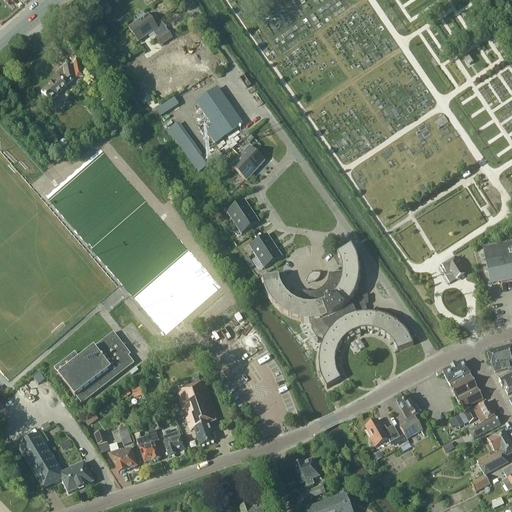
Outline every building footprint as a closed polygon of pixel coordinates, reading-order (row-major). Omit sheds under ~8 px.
[(148,36),(152,41),(155,39),(160,47),(172,39),(161,23),(156,26),(148,15),(145,17),(143,13),(136,17),(139,21),(128,29),(138,43),(148,36)] [(80,61),(78,59),(73,64),(76,79),(83,77),(80,61)] [(49,102),(54,107),(60,101),(56,96),(66,86),(73,79),(70,65),(63,67),(66,79),(63,81),(60,77),(59,78),(55,76),(52,79),(53,83),(41,93),(49,102)] [(206,131),(209,136),(215,144),(242,125),(217,89),(196,104),(212,127),(206,131)] [(174,99),(155,110),(159,118),(178,107),(174,99)] [(201,157),(202,156),(179,124),(168,132),(198,173),(208,167),(201,157)] [(239,158),(255,172),(264,162),(248,148),(239,158)] [(213,162),(221,156),(218,151),(210,157),(213,162)] [(246,182),(255,172),(239,158),(230,168),(246,182)] [(234,224),(252,213),(244,201),(226,213),(234,224)] [(252,213),(234,224),(241,236),(259,224),(252,213)] [(256,258),(274,247),(267,235),(249,247),(256,258)] [(511,242),(483,248),(490,285),(511,280),(511,242)] [(274,247),(256,258),(264,270),(282,258),(274,247)] [(351,248),(337,257),(341,264),(342,269),(342,275),(329,274),(328,278),(325,285),(320,289),(317,291),(315,292),(312,293),(306,292),(302,291),(297,303),(291,300),(287,297),(285,294),(282,289),(279,285),(279,281),(278,278),(262,280),(267,296),(270,302),(281,313),(290,318),(301,322),(311,323),(312,331),(316,338),(323,341),(320,351),(319,362),(319,372),(321,379),(327,389),(340,380),(337,373),(335,365),(335,361),(336,355),(342,342),(347,337),(353,334),(360,331),(366,330),(374,331),(380,333),(386,336),(391,341),(398,352),(413,346),(405,332),(395,322),(387,318),(377,315),(366,314),(366,308),(365,307),(368,305),(367,297),(366,296),(360,299),(359,297),(355,295),(358,285),(359,275),(358,265),(356,257),(351,248)] [(449,284),(455,280),(464,275),(460,268),(461,268),(458,263),(456,259),(455,258),(439,268),(449,284)] [(308,276),(306,282),(306,283),(308,284),(311,284),(314,283),(316,282),(318,279),(320,276),(320,274),(312,274),(308,276)] [(122,325),(136,314),(130,307),(116,318),(122,325)] [(74,398),(75,398),(81,405),(133,365),(128,357),(130,356),(113,334),(79,360),(74,353),(53,369),(62,381),(61,381),(74,398)] [(511,346),(504,349),(493,352),(487,354),(491,366),(492,366),(495,374),(508,370),(509,371),(511,370),(511,346)] [(470,374),(463,361),(455,366),(454,365),(449,368),(450,369),(442,373),(463,412),(484,400),(469,374),(470,374)] [(511,393),(511,373),(498,381),(507,396),(511,393)] [(194,430),(200,448),(215,442),(208,425),(218,421),(204,382),(176,392),(190,431),(194,430)] [(134,399),(143,396),(139,384),(131,390),(134,399)] [(118,399),(120,402),(131,395),(129,392),(118,399)] [(174,392),(168,395),(171,403),(177,401),(174,392)] [(396,402),(406,420),(404,422),(405,424),(399,428),(407,441),(422,432),(414,417),(420,413),(416,406),(414,407),(410,399),(407,401),(405,397),(396,402)] [(480,425),(495,416),(487,403),(472,412),(471,410),(463,414),(469,424),(477,419),(480,425)] [(95,415),(85,422),(88,427),(98,420),(95,415)] [(464,426),(459,416),(448,422),(451,428),(454,427),(456,430),(464,426)] [(500,425),(495,416),(480,425),(468,432),(473,441),(500,425)] [(157,417),(151,419),(155,429),(161,427),(157,417)] [(381,428),(377,421),(365,427),(371,438),(369,439),(374,447),(388,439),(390,443),(399,438),(393,427),(387,430),(385,427),(381,428)] [(149,437),(141,439),(139,434),(134,435),(144,464),(151,462),(152,462),(154,462),(158,461),(159,460),(160,459),(155,443),(159,442),(156,432),(150,429),(148,435),(149,437)] [(166,437),(163,438),(165,444),(163,444),(168,457),(170,457),(171,457),(174,456),(175,455),(185,452),(178,432),(171,435),(170,431),(164,433),(166,437)] [(98,448),(108,445),(103,432),(94,435),(98,448)] [(477,462),(484,476),(485,476),(508,464),(504,458),(511,453),(511,447),(504,432),(487,440),(494,453),(477,462)] [(39,435),(17,448),(42,491),(61,481),(67,495),(93,484),(84,464),(61,474),(39,435)] [(442,448),(445,454),(454,449),(450,443),(442,448)] [(111,456),(118,474),(137,468),(131,450),(123,452),(122,450),(117,451),(118,454),(111,456)] [(385,457),(382,453),(379,454),(378,453),(372,456),(373,458),(371,459),(373,463),(385,457)] [(319,478),(312,461),(303,464),(293,467),(300,485),(306,484),(307,488),(314,486),(312,481),(319,478)] [(511,466),(503,473),(507,480),(502,483),(508,493),(511,490),(511,466)] [(485,476),(484,476),(470,484),(475,493),(490,486),(485,476)] [(325,494),(322,486),(308,492),(311,500),(325,494)] [(351,511),(346,498),(309,511),(351,511)] [(491,505),(494,510),(504,505),(501,500),(491,505)]
